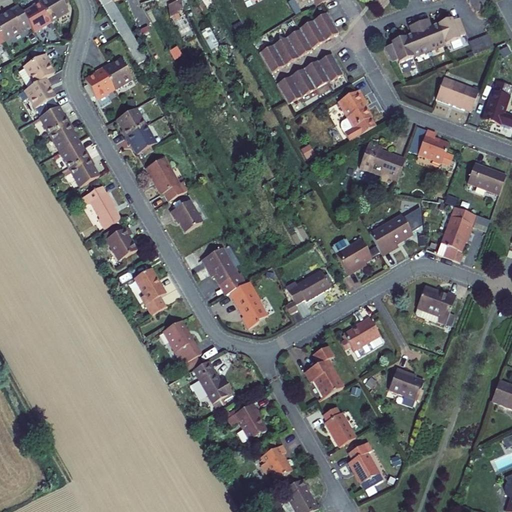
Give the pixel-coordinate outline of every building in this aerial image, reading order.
[(44,0),(39,3),(51,24),(69,13),(61,0),(49,0),(47,1),(46,0),(44,0)] [(98,0),(128,51),(129,50),(137,46),(109,0),(98,0)] [(194,0),(203,17),(209,14),(200,0),(194,0)] [(468,0),(476,14),(488,7),(484,0),(468,0)] [(32,7),(34,9),(23,15),(30,28),(34,34),(51,24),(39,3),(32,7)] [(30,28),(23,15),(19,8),(0,19),(0,37),(3,43),(30,28)] [(186,28),(178,15),(172,18),(179,31),(186,28)] [(270,76),(284,68),(298,60),(312,52),(311,50),(339,35),(327,15),(313,22),(300,30),(300,31),(259,55),(270,76)] [(453,22),(452,20),(438,26),(431,29),(428,21),(409,28),(412,36),(391,44),(392,46),(383,50),(391,65),(398,62),(399,64),(446,46),(460,40),(459,38),(466,36),(459,20),(453,22)] [(212,54),(220,50),(210,29),(202,34),(212,54)] [(494,49),(488,36),(482,38),(469,43),(474,56),(480,54),(494,49)] [(129,50),(138,65),(146,61),(137,46),(129,50)] [(28,91),(47,80),(54,75),(48,64),(50,63),(46,56),(24,69),(25,70),(19,74),(28,91)] [(318,64),(318,63),(304,71),(276,86),(287,107),(329,83),(330,84),(344,76),(332,56),(318,64)] [(110,68),(109,66),(102,70),(115,91),(133,81),(121,61),(110,68)] [(95,74),(97,76),(85,82),(101,108),(110,103),(106,96),(115,91),(102,70),(95,74)] [(481,85),(476,83),(473,90),(464,87),(444,79),(436,101),(471,114),(481,85)] [(28,91),(25,92),(19,96),(21,101),(24,102),(29,99),(36,111),(55,99),(49,88),(51,87),(47,80),(28,91)] [(464,87),(473,90),(476,83),(466,80),(464,87)] [(511,130),(511,117),(504,115),(510,98),(508,98),(511,88),(497,83),(494,93),(492,92),(482,121),(492,124),(493,126),(496,127),(499,126),(509,130),(511,130)] [(370,120),(372,119),(365,107),(367,106),(358,92),(338,104),(347,120),(344,122),(342,126),(342,130),(349,144),(375,128),(370,120)] [(71,125),(67,119),(65,120),(58,109),(40,120),(50,137),(71,125)] [(124,132),(122,133),(125,140),(146,128),(136,111),(117,122),(124,132)] [(71,125),(50,137),(60,155),(79,144),(72,133),(74,132),(71,125)] [(131,146),(138,156),(156,146),(146,128),(125,140),(129,147),(131,146)] [(418,156),(441,165),(449,146),(434,140),(436,136),(427,132),(418,156)] [(87,153),(85,155),(79,144),(60,155),(70,172),(91,160),(87,153)] [(383,182),(396,186),(405,162),(381,153),(382,150),(368,145),(360,168),(385,177),(383,182)] [(301,151),(306,160),(314,155),(309,146),(301,151)] [(70,172),(81,189),(99,179),(93,168),(95,167),(91,160),(70,172)] [(179,186),(165,160),(146,171),(161,197),(163,195),(168,204),(187,193),(182,184),(179,186)] [(467,185),(499,197),(506,178),(474,166),(467,185)] [(116,213),(115,214),(113,210),(116,208),(107,194),(106,195),(102,188),(81,201),(84,208),(90,204),(100,220),(99,221),(104,231),(121,221),(116,213)] [(187,197),(170,207),(173,213),(190,203),(187,197)] [(171,214),(175,221),(177,220),(186,234),(202,225),(190,203),(173,213),(171,214)] [(461,254),(469,234),(470,234),(477,217),(454,209),(437,256),(459,264),(463,254),(461,254)] [(382,257),(389,254),(387,251),(396,246),(413,236),(402,217),(370,236),(382,257)] [(132,237),(128,229),(106,241),(119,263),(137,253),(129,239),(132,237)] [(332,249),(348,277),(362,269),(361,267),(372,261),(361,241),(350,248),(346,241),(344,242),(344,241),(333,247),(334,248),(332,249)] [(214,278),(219,287),(225,298),(230,295),(244,287),(223,250),(202,263),(206,270),(209,269),(214,278)] [(327,269),(321,273),(330,288),(336,284),(327,269)] [(160,299),(166,296),(152,271),(134,281),(144,298),(141,300),(151,318),(166,309),(160,299)] [(306,304),(330,290),(330,288),(321,273),(296,287),(295,284),(285,290),(293,304),(295,307),(304,302),(306,304)] [(257,323),(267,318),(259,302),(260,302),(250,284),(244,287),(230,295),(244,319),(243,320),(249,331),(258,325),(257,323)] [(456,298),(447,295),(447,297),(424,289),(415,316),(416,318),(436,326),(437,323),(445,326),(450,315),(456,298)] [(293,304),(285,308),(290,317),(298,312),(295,307),(293,304)] [(450,315),(445,326),(450,328),(454,317),(450,315)] [(370,320),(354,328),(355,330),(344,336),(347,342),(340,345),(345,354),(352,350),(358,359),(369,353),(365,347),(380,338),(370,320)] [(201,357),(194,344),(182,323),(163,334),(183,367),(201,357)] [(305,375),(310,384),(314,382),(324,400),(343,389),(328,362),(333,359),(327,349),(313,357),(319,367),(305,375)] [(233,395),(227,385),(223,388),(220,383),(209,364),(193,373),(213,406),(233,395)] [(417,403),(424,383),(416,380),(409,378),(410,376),(396,371),(389,392),(417,403)] [(511,387),(499,383),(492,404),(511,411),(511,387)] [(261,419),(254,406),(235,417),(227,421),(231,429),(239,425),(250,443),(267,433),(259,419),(261,419)] [(324,417),(327,424),(325,425),(340,449),(356,440),(342,415),(340,417),(336,410),(324,417)] [(364,485),(377,477),(380,475),(368,455),(372,453),(368,445),(348,456),(353,463),(348,466),(360,486),(364,485)] [(271,474),(276,483),(292,473),(283,457),(287,455),(282,447),(262,459),(266,465),(264,466),(261,468),(267,477),(271,474)] [(365,488),(378,480),(377,477),(364,485),(365,488)] [(308,489),(303,481),(283,493),(291,506),(285,510),(285,511),(317,511),(319,511),(307,490),(308,489)]
